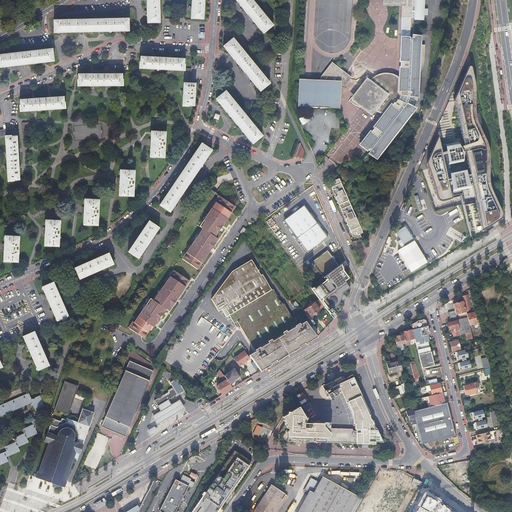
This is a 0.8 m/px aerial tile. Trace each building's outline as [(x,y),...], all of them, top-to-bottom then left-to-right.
[(146,15),(147,15),(147,23),(160,23),(158,0),(146,0),(147,11),(145,11),(146,15)] [(192,11),(191,19),(203,20),(204,0),(192,0),(192,7),(190,7),(191,11),(192,11)] [(258,27),(263,34),(272,26),(250,0),(235,0),(242,8),(241,9),(243,13),(245,11),(246,13),(255,24),(254,25),(256,29),(258,27)] [(382,0),(382,5),(401,6),(400,17),(401,17),(399,62),(399,78),(396,76),(394,75),(391,74),(389,73),(386,73),(383,73),(381,73),(378,74),(376,75),(374,76),(373,77),(371,78),(370,80),(366,77),(349,99),(351,100),(350,102),(352,104),(355,105),(357,106),(360,107),(371,115),(375,111),(378,112),(381,113),(383,114),(373,126),(374,127),(371,131),(370,130),(369,131),(369,132),(368,132),(367,133),(367,134),(359,144),(360,145),(367,150),(369,151),(368,153),(376,159),(379,155),(378,155),(411,113),(415,108),(413,108),(414,106),(415,103),(416,100),(417,97),(417,91),(417,83),(418,77),(419,74),(422,65),(423,61),(423,58),(424,45),(419,45),(419,41),(420,36),(411,36),(411,38),(409,38),(410,18),(412,18),(412,17),(413,18),(423,19),(423,15),(427,15),(427,9),(423,9),(423,0),(382,0)] [(128,19),(54,20),(54,32),(62,32),(62,34),(66,33),(66,32),(80,32),(80,33),(84,33),(83,31),(99,31),(99,33),(103,33),(103,31),(116,31),(117,33),(121,32),(120,31),(128,31),(128,19)] [(253,86),(255,85),(260,91),(270,83),(233,39),(224,46),(229,53),(228,54),(229,57),(231,56),(240,66),(239,67),(241,70),(242,69),(252,82),(251,83),(253,86)] [(52,49),(0,55),(0,67),(4,67),(4,69),(8,68),(8,66),(24,65),(24,66),(28,65),(28,64),(41,63),(41,65),(46,63),(45,62),(53,61),(52,49)] [(462,63),(418,167),(436,211),(461,205),(470,242),(495,227),(495,215),(491,206),(485,190),(484,180),(483,152),(481,142),(470,118),(470,108),(471,78),(465,56),(462,63)] [(184,71),(184,69),(185,65),(184,65),(184,59),(141,57),(140,63),(139,69),(150,69),(150,71),(153,72),(155,69),(169,70),(170,73),(173,72),(173,71),(184,71)] [(298,79),(297,106),(307,106),(310,107),(313,108),(317,108),(317,107),(319,107),(319,108),(321,108),(325,108),(329,108),(330,107),(339,108),(340,91),(351,77),(341,69),(331,62),(320,77),(319,80),(298,79)] [(79,81),(78,80),(77,86),(88,86),(88,88),(92,89),(92,86),(107,86),(108,89),(112,88),(111,86),(123,86),(123,80),(122,80),(122,75),(79,75),(79,81)] [(191,84),(184,83),(183,91),(180,92),(181,95),(183,95),(182,106),(188,107),(188,106),(194,106),(196,84),(191,84)] [(247,137),(252,143),(262,136),(225,91),(216,99),(221,105),(220,106),(222,110),(223,108),(232,119),(231,119),(233,123),(234,122),(245,134),(243,135),(245,139),(247,137)] [(65,109),(65,103),(64,103),(63,98),(20,100),(20,105),(19,106),(20,111),(31,111),(31,112),(34,113),(35,111),(49,110),(51,112),(53,111),(53,110),(65,109)] [(302,124),(309,120),(306,115),(299,119),(302,124)] [(29,122),(22,123),(22,130),(25,132),(28,132),(30,129),(29,122)] [(5,133),(5,137),(6,148),(4,148),(3,151),(6,152),(7,166),(4,167),(5,170),(7,170),(8,182),(13,181),(19,180),(16,132),(10,133),(5,133)] [(149,144),(150,144),(150,157),(164,158),(165,133),(151,132),(150,140),(149,140),(149,144)] [(304,151),(300,143),(297,144),(293,157),(295,157),(296,158),(297,156),(301,158),(304,151)] [(195,175),(196,175),(199,173),(197,171),(205,160),(205,161),(209,158),(207,157),(211,150),(202,144),(159,205),(169,212),(174,205),(175,206),(178,203),(176,202),(184,191),(185,191),(188,189),(186,188),(195,175)] [(118,183),(120,183),(119,196),(133,196),(134,171),(120,170),(120,178),(119,178),(118,183)] [(362,232),(338,178),(334,180),(333,178),(329,183),(337,202),(336,203),(338,204),(347,223),(346,225),(348,226),(352,236),(361,237),(359,234),(362,232)] [(204,219),(203,221),(205,222),(201,228),(202,228),(204,230),(200,236),(198,235),(198,236),(196,238),(186,254),(183,257),(182,259),(197,269),(211,248),(213,246),(217,239),(214,237),(219,230),(220,228),(235,207),(220,197),(216,203),(205,217),(204,219)] [(83,212),(84,212),(83,224),(97,226),(99,200),(85,199),(84,207),(83,207),(83,212)] [(328,237),(304,205),(283,220),(307,252),(328,237)] [(43,232),(45,233),(44,246),(58,247),(60,221),(46,220),(45,229),(44,229),(43,232)] [(142,252),(143,252),(146,250),(145,248),(152,237),(153,238),(156,235),(154,234),(159,227),(149,221),(128,252),(138,258),(142,252)] [(406,222),(395,229),(404,244),(415,237),(406,222)] [(467,238),(451,228),(448,234),(455,239),(463,244),(467,238)] [(3,248),(4,248),(3,261),(18,262),(19,237),(5,236),(4,244),(3,244),(3,248)] [(430,261),(415,237),(404,244),(399,247),(414,271),(430,261)] [(328,249),(311,261),(322,277),(339,264),(328,249)] [(102,269),(103,270),(107,269),(106,267),(113,264),(108,253),(74,268),(79,279),(86,276),(87,277),(91,276),(90,274),(102,269)] [(249,355),(261,371),(317,337),(306,321),(301,324),(300,322),(299,322),(294,315),(293,315),(285,302),(284,303),(276,290),(275,291),(267,278),(265,279),(252,258),(233,269),(211,301),(217,309),(221,307),(229,320),(234,317),(242,330),(244,329),(256,351),(249,355)] [(347,279),(349,277),(339,264),(322,277),(325,282),(313,290),(319,299),(324,306),(330,314),(334,311),(332,308),(338,304),(341,297),(339,295),(350,287),(347,283),(349,282),(347,279)] [(133,323),(129,329),(139,335),(143,338),(149,329),(151,330),(153,327),(155,324),(159,318),(161,316),(165,309),(168,311),(173,305),(174,302),(189,281),(174,271),(173,272),(170,276),(159,292),(158,294),(157,295),(158,296),(154,302),(153,301),(151,300),(147,306),(146,305),(145,306),(143,308),(133,323)] [(51,315),(53,314),(56,321),(67,317),(53,282),(42,287),(45,295),(43,295),(45,299),(47,298),(52,311),(50,311),(51,315)] [(467,296),(462,297),(463,302),(465,312),(467,317),(469,326),(478,323),(475,312),(469,314),(467,308),(470,307),(467,296)] [(315,302),(305,309),(310,316),(320,309),(324,306),(319,299),(315,302)] [(455,314),(465,312),(463,302),(458,303),(452,304),(454,311),(455,314)] [(457,323),(456,320),(455,314),(454,311),(447,313),(450,322),(447,323),(448,330),(454,329),(455,332),(453,333),(454,337),(460,336),(457,323)] [(471,333),(469,326),(467,317),(456,320),(457,323),(460,336),(465,335),(471,333)] [(412,330),(415,341),(415,342),(423,341),(422,336),(430,334),(426,321),(424,319),(418,321),(411,325),(412,330)] [(404,335),(406,346),(410,345),(409,340),(413,339),(414,341),(415,341),(412,330),(409,331),(403,332),(404,335)] [(48,366),(34,331),(22,336),(25,344),(24,345),(25,348),(27,347),(32,359),(31,360),(32,364),(34,363),(37,370),(48,366)] [(398,351),(407,349),(406,346),(404,335),(397,337),(394,337),(398,351)] [(415,342),(422,368),(434,365),(429,347),(425,348),(423,341),(415,342)] [(452,352),(459,350),(457,341),(449,343),(452,352)] [(249,358),(244,352),(235,358),(240,365),(249,358)] [(387,363),(389,373),(402,370),(400,360),(387,363)] [(101,427),(125,438),(153,372),(129,362),(101,427)] [(234,369),(225,376),(231,384),(239,377),(234,369)] [(285,423),(279,433),(279,440),(307,441),(307,439),(313,439),(313,441),(322,442),(322,440),(328,440),(328,442),(375,444),(377,440),(381,440),(379,436),(381,434),(378,434),(377,430),(373,430),(372,429),(371,429),(371,424),(372,423),(371,423),(371,422),(370,422),(369,422),(369,417),(369,416),(368,415),(366,410),(367,410),(367,409),(356,386),(357,386),(358,385),(356,380),(356,381),(355,380),(355,379),(354,379),(352,375),(337,383),(342,391),(343,392),(342,392),(354,414),(353,420),(355,420),(354,426),(357,426),(356,430),(353,430),(352,429),(334,428),(334,430),(331,430),(331,428),(328,428),(314,428),(312,425),(311,425),(311,424),(310,424),(310,421),(309,420),(304,420),(304,415),(302,415),(302,412),(300,412),(297,407),(289,412),(287,411),(287,413),(282,417),(283,418),(283,419),(285,423)] [(227,380),(217,386),(222,394),(232,388),(227,380)] [(66,415),(76,386),(64,382),(54,411),(66,415)] [(439,383),(429,385),(432,394),(442,392),(439,383)] [(476,394),(479,393),(476,383),(464,386),(464,390),(465,392),(466,396),(475,393),(476,394)] [(78,387),(76,386),(66,415),(68,415),(78,387)] [(338,393),(334,386),(325,391),(329,398),(333,396),(338,393)] [(370,414),(357,386),(356,386),(367,409),(367,410),(366,410),(368,415),(369,416),(369,417),(369,422),(370,422),(371,422),(371,423),(372,423),(371,424),(371,429),(372,429),(373,430),(377,430),(375,428),(374,426),(374,425),(374,424),(373,422),(372,420),(371,418),(370,417),(370,415),(370,414)] [(147,432),(149,437),(157,432),(154,427),(185,409),(172,387),(167,390),(168,393),(154,400),(160,411),(151,416),(155,423),(151,426),(153,428),(147,432)] [(431,407),(445,403),(442,393),(429,396),(431,407)] [(0,416),(4,415),(4,413),(5,412),(7,413),(14,410),(14,408),(17,407),(18,408),(25,405),(25,403),(27,402),(28,404),(32,402),(32,404),(34,403),(35,405),(33,407),(35,411),(44,407),(39,396),(31,400),(28,394),(0,405),(0,416)] [(415,423),(450,414),(447,403),(445,403),(431,407),(429,407),(413,411),(415,420),(415,423)] [(38,471),(35,478),(64,487),(66,481),(65,481),(75,452),(80,454),(94,413),(93,413),(93,411),(91,411),(90,412),(82,409),(78,423),(66,419),(66,420),(61,419),(60,421),(52,419),(44,441),(48,443),(38,471)] [(418,432),(452,423),(450,414),(415,423),(417,430),(418,432)] [(6,452),(8,456),(19,451),(17,447),(28,442),(26,438),(37,434),(34,428),(39,426),(36,419),(31,421),(33,425),(29,427),(29,428),(27,429),(26,428),(22,430),(24,434),(20,435),(20,437),(18,437),(17,437),(13,438),(15,443),(12,444),(12,446),(9,447),(8,446),(4,447),(6,452)] [(456,436),(452,423),(418,432),(421,444),(456,436)] [(98,433),(84,465),(95,470),(109,438),(98,433)] [(490,442),(488,433),(475,436),(477,445),(490,442)] [(203,496),(220,508),(251,462),(243,457),(234,451),(205,493),(203,492),(201,495),(203,496)] [(187,476),(194,480),(197,475),(190,471),(187,476)] [(182,475),(179,481),(188,486),(191,488),(194,483),(190,480),(190,479),(182,475)] [(291,475),(288,481),(293,484),(296,478),(291,475)] [(348,511),(358,496),(322,476),(301,511),(348,511)] [(396,511),(407,489),(381,476),(363,511),(396,511)] [(304,489),(312,493),(318,482),(310,477),(304,489)] [(182,498),(188,486),(179,481),(174,479),(158,511),(160,511),(176,511),(177,511),(175,510),(179,504),(180,505),(182,502),(184,498),(182,498)] [(253,511),(255,511),(272,511),(284,493),(271,484),(253,511)] [(451,511),(452,511),(443,503),(442,499),(428,491),(425,492),(418,505),(419,506),(415,511),(451,511)] [(284,493),(272,511),(278,511),(289,496),(284,493)] [(216,511),(220,508),(203,496),(192,511),(216,511)]
